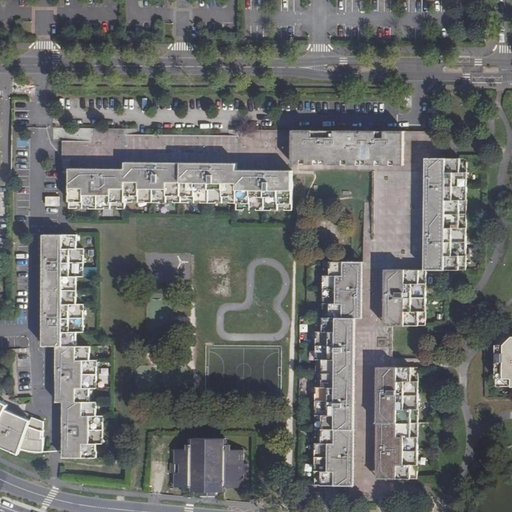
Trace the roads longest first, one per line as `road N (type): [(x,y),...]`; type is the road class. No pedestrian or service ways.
road 1 (residential): [(419,120),(417,238),(369,273),(366,488)]
road 2 (residential): [(40,118),(419,120)]
road 3 (tertiary): [(42,64),(318,67)]
road 4 (tertiary): [(144,511),(75,504),(0,479)]
